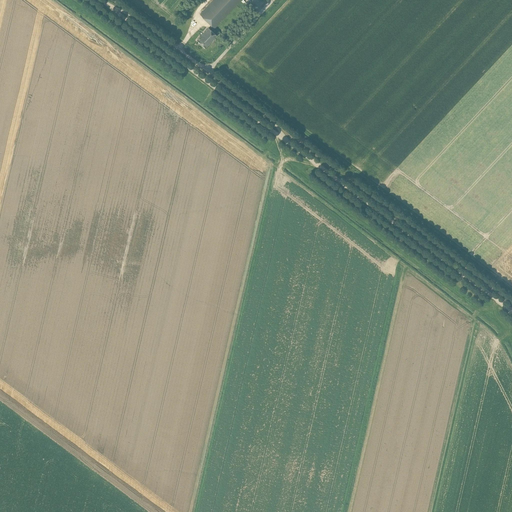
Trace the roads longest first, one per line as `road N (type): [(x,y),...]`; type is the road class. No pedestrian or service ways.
road 1 (track): [(341,511),(398,261),(276,167)]
road 2 (track): [(195,511),(280,161),(273,132)]
road 3 (track): [(511,340),(208,102)]
road 4 (unclassified): [(284,140),(511,313)]
road 5 (track): [(404,265),(348,511)]
road 6 (track): [(429,511),(473,316),(497,301)]
road 7 (unclassified): [(107,5),(284,140)]
road 8 (track): [(175,77),(72,0)]
road 9 (unclassified): [(207,70),(107,5)]
